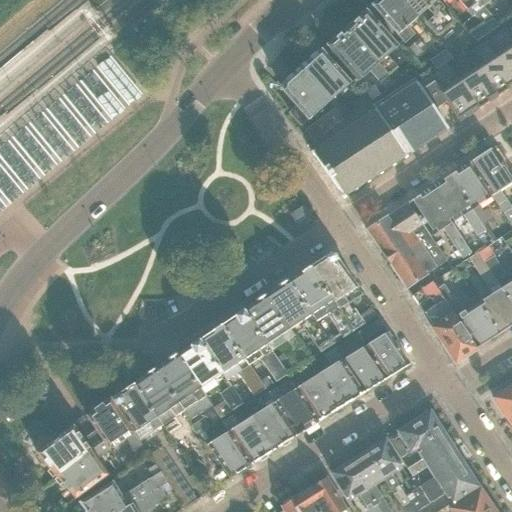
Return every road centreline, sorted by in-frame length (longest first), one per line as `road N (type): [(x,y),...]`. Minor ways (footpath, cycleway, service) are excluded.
road 1 (secondary): [(0,308),(36,257),(148,152),(221,68)]
road 2 (unclassified): [(214,511),(437,372)]
road 3 (residential): [(146,331),(184,326),(337,226)]
road 4 (residential): [(337,226),(511,110)]
road 5 (residential): [(337,226),(221,68)]
road 6 (residential): [(437,372),(337,226)]
